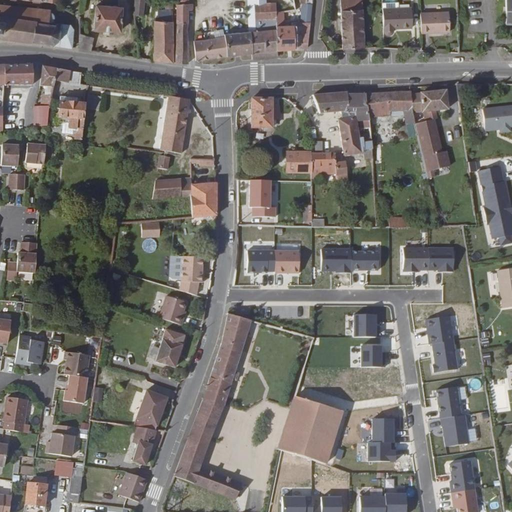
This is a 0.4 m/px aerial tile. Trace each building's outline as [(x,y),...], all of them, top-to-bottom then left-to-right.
[(136,0),(136,18),(144,18),(145,0),(136,0)] [(247,0),(247,34),(249,56),(276,52),(275,31),(254,33),(254,21),(275,19),(275,13),(283,13),(292,12),(291,4),(291,3),(261,4),(260,0),(247,0)] [(297,27),(283,28),(283,13),(275,13),(275,19),(275,31),(276,52),(287,51),(306,51),(311,0),(301,0),(301,3),(291,4),(292,12),(297,18),(297,27)] [(362,50),(358,0),(345,0),(346,3),(338,4),(339,50),(362,50)] [(56,48),(57,47),(72,49),(73,31),(67,31),(64,27),(61,25),(59,24),(56,24),(54,25),(53,26),(51,25),(53,22),(53,18),(51,15),(49,13),(49,9),(45,8),(45,10),(39,10),(39,8),(34,7),(33,9),(24,8),(24,6),(20,6),(19,8),(12,7),(12,5),(7,5),(7,6),(0,5),(0,40),(2,41),(1,43),(6,44),(6,41),(16,42),(15,45),(21,46),(21,43),(30,44),(30,47),(35,47),(35,44),(42,45),(42,48),(46,48),(46,45),(54,46),(54,47),(56,48)] [(156,21),(154,62),(173,64),(174,26),(174,11),(168,11),(168,7),(166,6),(165,21),(156,21)] [(188,7),(179,7),(178,26),(188,26),(188,12),(188,7)] [(120,37),(123,14),(97,9),(94,34),(120,37)] [(407,28),(405,10),(379,13),(382,36),(392,35),(392,28),(407,28)] [(447,30),(445,10),(416,12),(419,34),(447,30)] [(178,26),(177,64),(188,66),(188,26),(178,26)] [(226,40),(227,58),(249,56),(247,34),(226,37),(226,40)] [(80,42),(79,50),(91,52),(93,38),(80,35),(80,42)] [(215,60),(227,58),(226,40),(214,42),(215,60)] [(195,44),(196,63),(215,60),(214,42),(212,42),(195,44)] [(249,62),(276,59),(276,52),(249,56),(249,62)] [(32,85),(32,68),(5,68),(5,87),(4,93),(6,93),(7,87),(32,85)] [(52,86),(55,70),(42,69),(40,84),(52,86)] [(80,87),(82,73),(55,70),(52,86),(51,95),(61,96),(63,85),(80,87)] [(449,106),(444,88),(410,97),(415,114),(426,112),(436,109),(449,106)] [(387,94),(387,95),(368,96),(370,119),(394,117),(393,112),(405,112),(408,127),(412,127),(413,130),(419,130),(418,125),(415,114),(410,97),(410,94),(393,95),(393,93),(387,94)] [(51,95),(43,95),(41,109),(49,108),(51,95)] [(313,99),(319,117),(340,114),(344,114),(348,103),(347,97),(347,95),(313,99)] [(360,121),(371,121),(370,119),(368,96),(347,97),(348,103),(344,114),(358,113),(360,121)] [(88,112),(96,113),(97,99),(90,98),(88,112)] [(103,114),(105,100),(97,99),(96,113),(103,114)] [(185,127),(189,103),(164,99),(163,104),(168,105),(161,153),(164,154),(164,156),(176,158),(177,155),(181,156),(185,127)] [(271,124),(272,108),(272,102),(253,101),(252,101),(250,128),(270,129),(271,124)] [(35,110),(33,131),(46,132),(49,108),(41,109),(41,110),(35,110)] [(278,124),(279,108),(272,108),(271,124),(278,124)] [(502,134),(509,133),(505,109),(484,111),(486,131),(502,129),(502,134)] [(70,129),(84,130),(86,113),(73,112),(70,129)] [(360,121),(358,113),(344,114),(340,114),(341,121),(338,122),(341,140),(363,137),(360,121)] [(436,120),(439,120),(438,114),(426,114),(428,123),(433,121),(436,120)] [(445,153),(436,120),(433,121),(440,150),(437,151),(438,155),(445,153)] [(418,125),(419,130),(432,179),(438,178),(436,172),(453,167),(449,152),(445,153),(438,155),(437,151),(440,150),(433,121),(428,123),(418,125)] [(198,162),(213,162),(212,134),(197,135),(198,162)] [(368,159),(375,158),(373,136),(363,137),(341,140),(343,154),(343,156),(367,152),(368,159)] [(27,145),(25,164),(43,165),(45,147),(27,145)] [(1,167),(17,168),(17,146),(1,146),(1,167)] [(288,155),(287,174),(311,174),(311,155),(288,155)] [(311,174),(310,176),(335,177),(335,167),(334,156),(322,155),(315,155),(311,155),(311,174)] [(171,175),(173,161),(163,160),(159,159),(157,173),(165,174),(171,175)] [(345,192),(344,167),(335,167),(335,177),(336,192),(345,192)] [(491,223),(495,239),(501,238),(502,245),(511,243),(511,237),(511,236),(511,235),(511,213),(511,214),(509,209),(511,209),(506,183),(504,183),(501,168),(480,172),(488,208),(486,208),(489,224),(491,223)] [(165,174),(157,173),(155,186),(160,186),(164,186),(165,174)] [(253,178),(251,215),(273,216),(274,179),(253,178)] [(179,191),(178,185),(164,186),(160,186),(160,192),(154,192),(153,201),(184,199),(184,191),(179,191)] [(214,216),(215,186),(192,187),(192,198),(191,218),(214,216)] [(142,223),(143,237),(161,237),(161,222),(142,223)] [(13,252),(12,271),(31,273),(35,243),(19,242),(18,253),(13,252)] [(183,259),(182,282),(179,292),(195,297),(199,283),(203,284),(204,276),(201,276),(201,260),(183,259)] [(511,268),(499,271),(504,308),(511,306),(511,268)] [(186,304),(167,299),(161,320),(182,326),(184,317),(182,317),(183,313),(186,304)] [(228,315),(222,341),(174,475),(235,498),(241,483),(201,467),(233,377),(235,378),(238,371),(235,370),(249,321),(228,315)] [(0,339),(6,341),(9,318),(0,317),(0,339)] [(165,330),(156,360),(175,365),(184,335),(165,330)] [(29,337),(17,336),(14,358),(13,363),(23,364),(24,362),(38,364),(42,342),(28,340),(29,337)] [(67,360),(65,374),(71,375),(87,377),(90,355),(66,352),(65,360),(67,360)] [(65,400),(84,403),(88,377),(87,377),(71,375),(69,390),(66,390),(65,400)] [(157,396),(147,392),(135,427),(143,428),(146,428),(154,429),(156,430),(167,400),(157,396)] [(341,406),(316,398),(295,392),(278,447),(324,461),(341,406)] [(4,421),(3,429),(21,432),(25,399),(6,397),(3,421),(4,421)] [(89,422),(88,428),(86,446),(90,446),(94,423),(89,422)] [(45,451),(71,455),(75,426),(57,424),(56,432),(51,431),(49,444),(46,443),(45,451)] [(154,429),(146,428),(143,428),(132,460),(145,464),(154,440),(150,439),(154,429)] [(81,475),(71,473),(69,490),(79,492),(81,475)] [(139,502),(147,481),(127,473),(119,495),(139,502)] [(46,503),(48,482),(30,480),(28,501),(46,503)] [(69,490),(68,499),(70,499),(78,500),(79,492),(69,490)]
